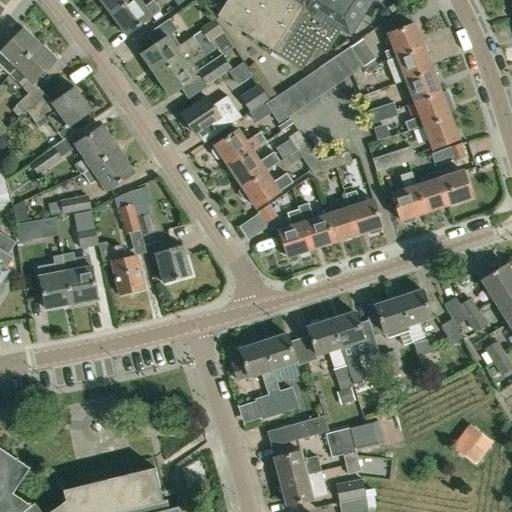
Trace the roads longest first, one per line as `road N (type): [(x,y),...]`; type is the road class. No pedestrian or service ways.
road 1 (residential): [(257,307),(232,256),(47,0)]
road 2 (residential): [(257,307),(511,224)]
road 3 (residential): [(249,511),(194,324)]
road 4 (residential): [(29,361),(194,324)]
road 5 (residential): [(511,142),(460,0)]
